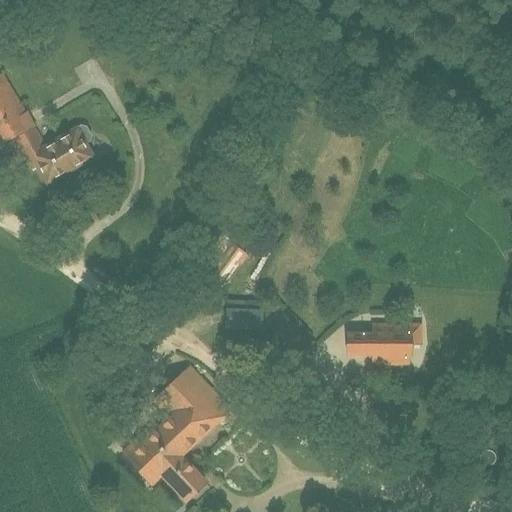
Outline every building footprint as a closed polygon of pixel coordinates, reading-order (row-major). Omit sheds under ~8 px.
[(93,159),(85,145),(89,142),(91,137),(86,128),(80,127),(44,148),(2,75),(0,76),(0,147),(15,139),(33,170),(36,168),(47,186),(93,159)] [(229,243),(222,253),(206,275),(221,286),(244,254),(229,243)] [(261,310),(226,309),(224,309),(223,329),(260,331),(261,310)] [(372,355),(372,365),(408,365),(408,346),(420,346),(420,326),(372,327),(372,336),(348,337),(349,355),(372,355)] [(180,456),(228,409),(189,368),(152,403),(167,419),(150,436),(146,431),(122,454),(151,484),(161,475),(186,500),(205,482),(180,456)]
